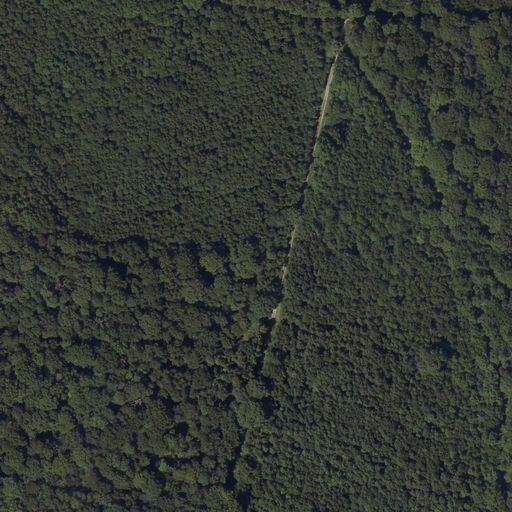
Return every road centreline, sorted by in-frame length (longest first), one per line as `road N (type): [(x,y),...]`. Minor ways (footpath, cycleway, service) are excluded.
road 1 (track): [(341,35),(425,167),(500,374),(501,471),(511,511)]
road 2 (track): [(237,511),(343,24)]
road 3 (track): [(343,24),(511,20)]
road 4 (track): [(343,24),(201,0)]
